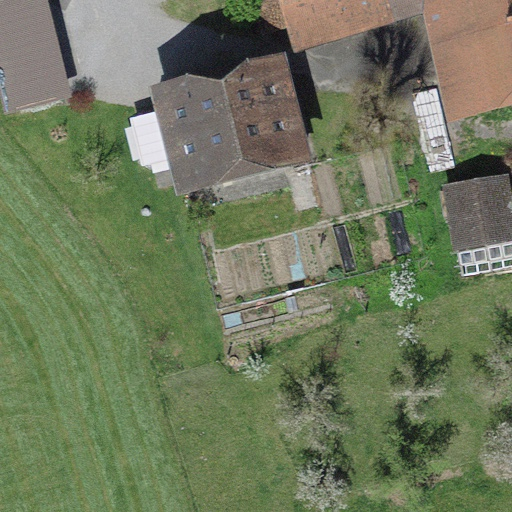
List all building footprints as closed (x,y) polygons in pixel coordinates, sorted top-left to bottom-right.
[(38,0),(12,0),(0,3),(0,76),(9,112),(64,98),(38,0)] [(395,20),(390,0),(276,0),(258,6),(267,33),(294,24),(300,43),(363,24),(365,29),(395,20)] [(511,0),(447,0),(468,100),(511,90),(511,0)] [(273,75),(169,100),(172,109),(139,117),(134,126),(143,160),(151,164),(184,156),(190,180),(293,155),(292,150),(306,146),(301,122),(286,126),(273,75)] [(456,248),(511,238),(511,215),(506,179),(446,189),(456,248)]
